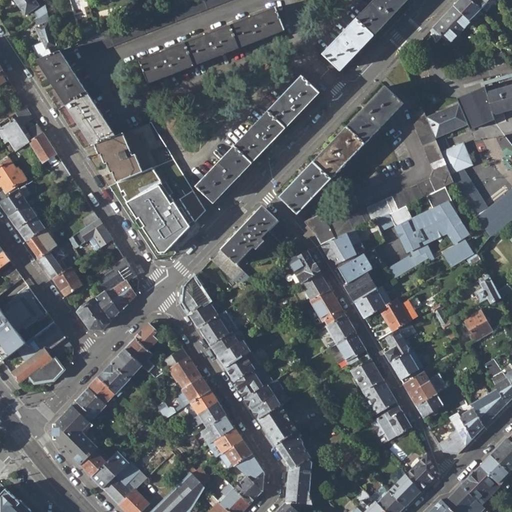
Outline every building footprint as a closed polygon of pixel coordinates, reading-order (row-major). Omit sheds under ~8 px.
[(14,0),(24,14),(38,5),(34,0),(14,0)] [(189,0),(76,44),(82,56),(225,0),(189,0)] [(321,56),(340,74),(375,37),(409,0),(374,0),(356,20),(321,56)] [(457,0),(453,5),(468,19),(479,8),(470,0),(457,0)] [(470,0),(479,8),(486,2),(485,1),(485,0),(470,0)] [(34,12),(38,19),(47,13),(44,5),(34,12)] [(453,5),(433,26),(440,34),(448,42),(469,20),(468,19),(453,5)] [(139,61),(149,85),(194,68),(239,51),(286,31),(277,8),(229,26),(184,44),(139,61)] [(34,26),(44,51),(47,49),(49,54),(58,51),(47,13),(38,19),(36,20),(39,24),(34,26)] [(434,40),(440,34),(433,26),(430,29),(434,40)] [(36,60),(92,146),(95,145),(115,137),(59,51),(58,51),(36,60)] [(194,186),(212,203),(318,91),(300,74),(194,186)] [(511,83),(486,91),(493,114),(511,108),(511,83)] [(279,197),(297,214),(404,102),(386,85),(279,197)] [(467,124),(469,130),(495,119),(493,114),(486,91),(485,86),(457,98),(456,98),(458,104),(467,124)] [(4,99),(9,106),(20,99),(15,91),(4,99)] [(9,106),(14,115),(17,113),(25,108),(20,99),(9,106)] [(426,118),(434,138),(467,124),(458,104),(426,118)] [(23,126),(33,119),(25,108),(17,113),(20,117),(18,118),(23,126)] [(313,232),(321,247),(345,235),(354,231),(374,221),(388,214),(405,206),(426,196),(444,187),(452,183),(449,174),(440,153),(434,138),(426,118),(421,108),(409,113),(409,117),(432,171),(428,179),(328,227),(320,217),(317,217),(306,223),(313,232)] [(28,142),(32,139),(23,126),(18,118),(0,130),(0,135),(4,142),(8,140),(15,150),(28,142)] [(30,129),(35,138),(42,133),(36,124),(30,129)] [(28,142),(42,164),(57,155),(42,133),(35,138),(32,139),(28,142)] [(113,173),(116,183),(130,177),(139,173),(141,173),(134,156),(131,157),(122,135),(115,137),(95,145),(99,155),(101,155),(105,164),(107,164),(111,174),(113,173)] [(462,144),(440,153),(449,174),(461,169),(470,166),(462,144)] [(0,193),(0,202),(19,190),(25,186),(29,184),(19,169),(16,171),(7,156),(0,160),(0,182),(5,190),(0,193)] [(166,162),(176,177),(181,173),(171,159),(166,162)] [(48,171),(56,184),(70,176),(61,162),(48,171)] [(488,209),(465,175),(461,169),(449,174),(452,183),(481,227),(494,219),(488,209)] [(108,187),(133,225),(154,215),(156,214),(145,194),(157,188),(146,170),(141,173),(139,173),(130,177),(116,183),(108,187)] [(196,197),(181,173),(176,177),(181,185),(183,184),(191,198),(196,197)] [(62,190),(67,197),(79,189),(74,181),(62,190)] [(25,186),(19,190),(24,198),(30,194),(25,186)] [(405,206),(388,214),(393,225),(407,252),(412,250),(415,255),(410,259),(415,267),(429,258),(430,261),(433,259),(425,243),(447,233),(454,243),(463,238),(468,234),(455,214),(457,213),(444,187),(426,196),(433,209),(412,219),(405,206)] [(28,203),(24,198),(19,190),(0,202),(0,205),(8,216),(28,203)] [(511,190),(488,209),(494,219),(481,227),(489,238),(511,219),(511,190)] [(133,225),(156,261),(169,260),(210,216),(200,201),(154,215),(133,225)] [(17,229),(36,216),(32,210),(28,203),(8,216),(17,229)] [(237,266),(239,268),(247,261),(244,257),(253,248),(256,250),(264,242),(261,239),(269,232),(295,257),(297,258),(308,252),(303,243),(267,210),(258,210),(220,250),(226,256),(232,261),(237,266)] [(81,221),(86,228),(99,219),(94,212),(81,221)] [(380,231),(393,225),(388,214),(374,221),(380,231)] [(17,229),(26,241),(44,228),(36,216),(17,229)] [(86,228),(73,236),(77,242),(79,245),(92,237),(100,249),(112,240),(99,219),(86,228)] [(26,241),(39,258),(57,247),(44,228),(26,241)] [(354,231),(345,235),(352,246),(360,243),(354,231)] [(364,251),(360,243),(352,246),(345,235),(321,247),(334,268),(364,251)] [(72,245),(77,242),(73,236),(68,240),(72,245)] [(463,238),(454,243),(456,246),(465,241),(463,238)] [(96,251),(108,269),(124,258),(112,240),(100,249),(96,251)] [(443,253),(451,267),(464,259),(472,254),(465,241),(456,246),(443,253)] [(39,258),(54,280),(67,270),(60,259),(63,256),(57,247),(39,258)] [(336,272),(344,286),(365,273),(366,274),(382,264),(373,249),(336,272)] [(220,250),(211,259),(218,265),(226,256),(220,250)] [(287,261),(302,283),(320,272),(308,252),(297,258),(295,257),(287,261)] [(472,254),(464,259),(468,265),(479,258),(475,252),(472,254)] [(0,256),(0,268),(9,262),(4,253),(0,256)] [(226,256),(218,265),(223,270),(232,261),(226,256)] [(105,292),(106,294),(126,281),(135,275),(124,258),(108,269),(95,278),(105,292)] [(392,281),(415,267),(410,259),(409,258),(387,271),(392,281)] [(228,275),(237,266),(232,261),(223,270),(225,272),(228,275)] [(237,266),(228,275),(228,276),(233,280),(242,271),(239,268),(237,266)] [(2,276),(6,281),(17,272),(13,267),(2,276)] [(54,280),(67,297),(78,290),(83,286),(71,268),(67,270),(54,280)] [(238,286),(251,279),(242,271),(233,280),(238,286)] [(6,281),(10,287),(21,279),(17,272),(6,281)] [(301,283),(311,300),(330,289),(320,272),(302,283),(301,283)] [(365,273),(344,286),(347,292),(362,284),(365,290),(351,299),(354,303),(376,290),(366,274),(365,273)] [(487,298),(490,303),(499,298),(494,289),(487,275),(479,280),(483,289),(476,293),(479,297),(480,302),(487,298)] [(183,304),(189,313),(208,300),(193,278),(184,287),(183,304)] [(106,294),(119,312),(135,295),(126,281),(106,294)] [(494,289),(499,298),(511,289),(504,281),(494,289)] [(347,292),(351,299),(365,290),(362,284),(347,292)] [(382,286),(377,290),(386,305),(392,302),(382,286)] [(0,308),(0,354),(4,360),(5,359),(25,344),(19,335),(17,332),(38,316),(40,319),(47,314),(28,287),(0,308)] [(324,320),(328,325),(345,315),(330,289),(311,300),(310,301),(322,321),(324,320)] [(67,297),(71,303),(82,295),(78,290),(67,297)] [(379,309),(386,305),(377,290),(376,290),(354,303),(364,319),(379,309)] [(105,292),(77,313),(89,330),(103,330),(119,312),(106,294),(105,292)] [(386,305),(379,309),(392,331),(409,321),(397,299),(392,302),(386,305)] [(189,313),(198,327),(217,315),(208,300),(189,313)] [(431,309),(434,313),(441,310),(443,308),(441,303),(431,309)] [(462,320),(475,342),(492,332),(479,309),(462,320)] [(198,327),(210,344),(237,329),(225,310),(217,315),(198,327)] [(434,313),(441,326),(448,322),(441,310),(434,313)] [(38,316),(17,332),(19,335),(37,321),(39,322),(48,315),(47,314),(40,319),(38,316)] [(325,327),(336,343),(355,332),(345,315),(328,325),(325,327)] [(451,320),(448,322),(441,326),(444,331),(450,328),(454,325),(451,320)] [(35,337),(46,351),(65,338),(53,323),(35,337)] [(135,339),(147,350),(156,341),(152,336),(156,332),(149,325),(135,339)] [(210,344),(217,355),(244,340),(245,339),(238,328),(237,329),(210,344)] [(444,331),(450,339),(455,336),(450,328),(444,331)] [(336,343),(348,365),(358,359),(356,356),(366,350),(355,332),(336,343)] [(385,354),(390,363),(407,352),(409,351),(398,332),(386,339),(393,349),(385,354)] [(13,372),(20,381),(29,375),(38,368),(40,370),(54,359),(70,346),(65,338),(46,351),(35,337),(25,344),(30,351),(33,356),(27,361),(13,372)] [(142,365),(149,372),(154,367),(147,360),(152,355),(147,350),(135,339),(126,349),(142,365)] [(217,355),(233,381),(261,364),(244,340),(217,355)] [(160,361),(167,369),(188,356),(182,347),(160,361)] [(130,378),(130,379),(142,365),(126,349),(113,363),(130,378)] [(390,363),(400,381),(418,370),(407,352),(390,363)] [(383,379),(370,357),(363,361),(350,369),(363,391),(383,379)] [(180,375),(185,383),(187,386),(201,377),(189,358),(180,365),(183,370),(180,375)] [(29,375),(34,383),(54,381),(64,370),(54,359),(40,370),(38,368),(29,375)] [(115,393),(118,396),(122,392),(120,389),(130,379),(130,378),(113,363),(99,377),(115,393)] [(233,381),(244,397),(272,381),(261,364),(233,381)] [(424,372),(403,385),(416,407),(436,395),(444,390),(446,389),(438,374),(428,379),(424,372)] [(89,387),(105,403),(107,401),(115,393),(99,377),(89,387)] [(181,389),(178,391),(182,398),(186,395),(190,402),(209,389),(201,377),(187,386),(184,388),(181,389)] [(244,397),(251,408),(274,394),(276,393),(283,389),(276,378),(272,381),(244,397)] [(496,389),(505,405),(511,398),(511,385),(506,378),(495,385),(496,389)] [(363,391),(376,413),(396,402),(383,379),(363,391)] [(89,387),(76,401),(83,407),(79,411),(90,422),(107,405),(105,403),(89,387)] [(190,402),(198,414),(217,402),(209,389),(190,402)] [(283,389),(276,393),(282,403),(289,400),(283,389)] [(473,408),(484,427),(505,405),(496,389),(471,404),(473,408)] [(182,407),(190,402),(186,395),(182,398),(178,391),(173,394),(180,404),(182,407)] [(251,408),(258,419),(280,404),(282,403),(276,393),(274,394),(251,408)] [(416,407),(422,417),(442,405),(436,395),(416,407)] [(114,407),(107,401),(105,403),(107,405),(111,409),(114,407)] [(165,419),(182,407),(180,404),(174,409),(172,407),(169,407),(168,408),(163,401),(157,405),(165,419)] [(203,420),(207,426),(226,414),(217,402),(198,414),(186,422),(191,428),(203,420)] [(258,419),(274,444),(295,432),(297,430),(280,404),(258,419)] [(79,411),(72,405),(54,425),(54,439),(79,464),(81,464),(95,451),(98,447),(82,431),(91,422),(90,422),(79,411)] [(411,427),(398,405),(379,416),(371,421),(378,435),(383,433),(387,440),(411,427)] [(459,417),(472,438),(484,427),(473,408),(459,417)] [(312,421),(315,427),(328,419),(325,413),(312,421)] [(438,444),(443,453),(458,453),(472,438),(459,417),(458,413),(450,418),(457,430),(449,435),(449,437),(438,444)] [(200,431),(209,444),(214,440),(234,427),(226,414),(207,426),(200,431)] [(234,427),(214,440),(222,453),(225,451),(242,440),(234,427)] [(155,433),(160,439),(167,434),(163,429),(155,433)] [(341,430),(314,447),(317,452),(331,445),(338,440),(345,436),(341,430)] [(302,444),(298,437),(295,432),(274,444),(289,467),(289,470),(309,458),(317,452),(314,447),(313,445),(315,443),(313,439),(310,440),(309,438),(302,444)] [(492,453),(509,470),(511,466),(511,441),(508,437),(492,453)] [(218,455),(222,453),(214,440),(209,444),(217,456),(218,455)] [(251,453),(242,440),(225,451),(222,453),(218,455),(227,469),(235,464),(251,453)] [(317,452),(309,458),(313,463),(333,450),(331,445),(317,452)] [(99,450),(97,452),(106,461),(108,459),(99,450)] [(344,470),(345,471),(356,458),(348,450),(336,463),(344,470)] [(97,452),(95,451),(81,464),(91,476),(106,461),(97,452)] [(91,476),(103,488),(116,476),(129,463),(116,451),(108,459),(106,461),(91,476)] [(147,477),(140,483),(144,489),(176,457),(172,452),(147,477)] [(234,489),(248,504),(263,489),(264,472),(251,453),(235,464),(247,475),(234,489)] [(497,481),(500,483),(510,472),(509,470),(492,453),(481,464),(497,481)] [(407,474),(422,490),(436,475),(436,468),(427,454),(407,474)] [(285,502),(295,511),(297,511),(302,507),(313,508),(309,491),(311,490),(311,464),(313,463),(309,458),(289,470),(287,500),(285,502)] [(190,473),(191,473),(196,470),(186,459),(181,462),(184,466),(190,473)] [(360,462),(364,467),(368,464),(364,459),(360,462)] [(129,463),(116,476),(103,488),(119,504),(131,492),(135,489),(135,488),(140,483),(147,477),(131,461),(129,463)] [(330,469),(338,476),(344,470),(336,463),(330,469)] [(462,484),(478,500),(497,481),(481,464),(462,484)] [(174,476),(180,482),(190,473),(184,466),(174,476)] [(394,486),(389,491),(405,507),(422,490),(407,474),(401,467),(398,470),(400,473),(404,477),(399,483),(398,482),(394,486)] [(201,470),(193,475),(199,482),(206,477),(201,470)] [(150,511),(187,511),(189,510),(195,500),(200,493),(204,487),(202,485),(199,482),(193,475),(191,473),(190,473),(180,482),(165,498),(150,511)] [(381,490),(386,495),(389,491),(371,473),(368,477),(382,489),(381,490)] [(391,483),(394,486),(398,482),(399,483),(404,477),(400,473),(391,483)] [(199,482),(202,485),(209,478),(208,476),(206,477),(199,482)] [(31,511),(0,481),(0,511),(31,511)] [(444,502),(453,511),(480,511),(485,507),(478,500),(462,484),(444,502)] [(222,494),(226,497),(234,489),(230,486),(222,494)] [(204,487),(200,493),(208,502),(213,497),(204,487)] [(138,511),(148,502),(135,488),(135,489),(131,492),(119,504),(127,511),(138,511)] [(226,497),(220,504),(225,509),(228,511),(240,511),(248,504),(234,489),(226,497)] [(366,492),(372,498),(375,495),(369,490),(366,492)] [(386,495),(377,503),(386,511),(399,511),(405,507),(389,491),(386,495)] [(453,511),(444,502),(441,499),(428,511),(453,511)] [(189,510),(190,511),(196,511),(200,505),(195,500),(189,510)] [(362,511),(386,511),(377,503),(375,501),(368,508),(361,501),(356,506),(360,510),(362,511)] [(228,511),(225,509),(220,504),(218,502),(207,511),(228,511)] [(275,511),(295,511),(285,502),(275,511)]
